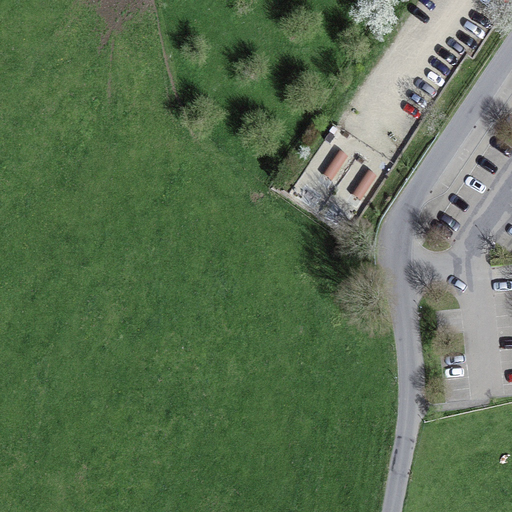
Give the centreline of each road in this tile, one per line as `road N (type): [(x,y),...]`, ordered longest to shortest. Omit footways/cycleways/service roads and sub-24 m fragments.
road 1 (unclassified): [(399,271),(409,203),(511,46)]
road 2 (unclassified): [(399,271),(408,415),(391,511)]
